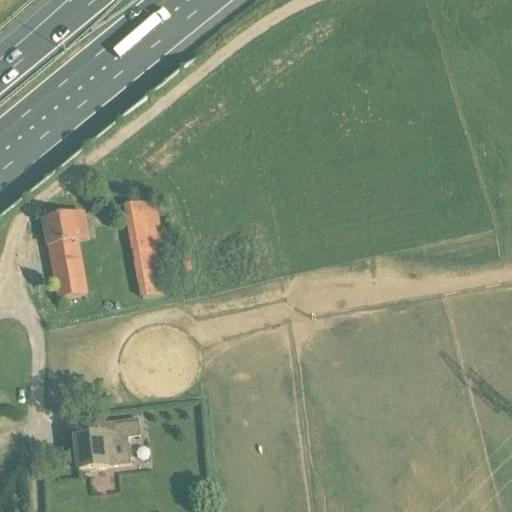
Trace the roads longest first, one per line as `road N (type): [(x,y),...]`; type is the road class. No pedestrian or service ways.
road 1 (track): [(313,0),(257,27),(137,129),(31,227),(6,272)]
road 2 (motorway): [(0,147),(180,0)]
